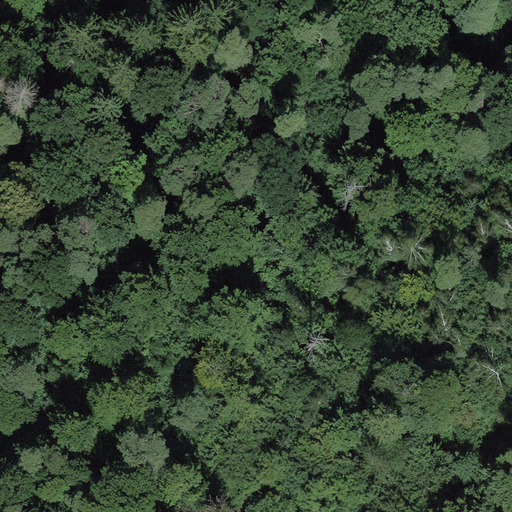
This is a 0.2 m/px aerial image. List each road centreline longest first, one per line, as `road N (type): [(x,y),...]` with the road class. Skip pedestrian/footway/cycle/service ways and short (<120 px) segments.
road 1 (track): [(511,70),(393,86),(0,179)]
road 2 (track): [(0,38),(73,33),(141,0)]
